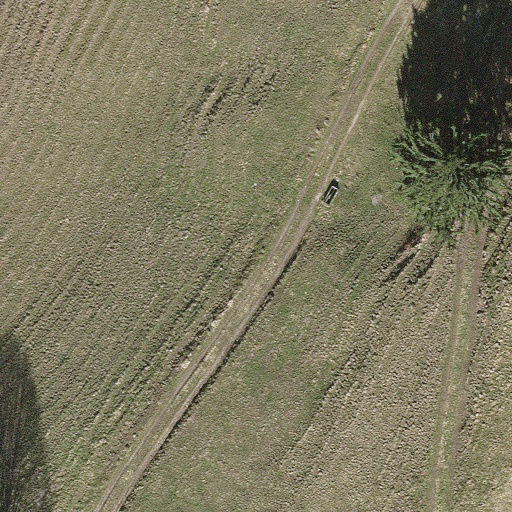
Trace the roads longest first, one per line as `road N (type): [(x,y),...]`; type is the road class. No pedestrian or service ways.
road 1 (track): [(125,511),(312,223),(384,43),(413,0)]
road 2 (track): [(440,511),(495,156),(470,0)]
